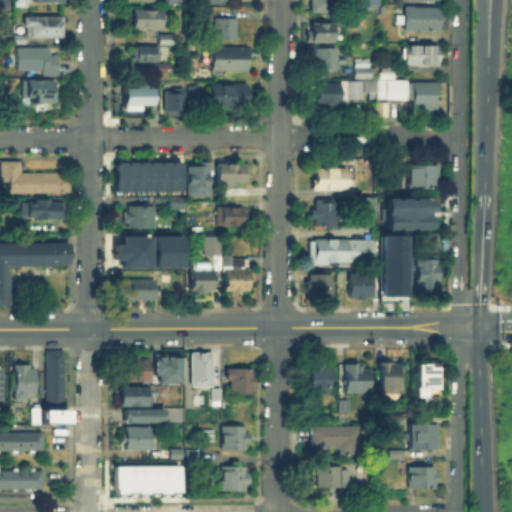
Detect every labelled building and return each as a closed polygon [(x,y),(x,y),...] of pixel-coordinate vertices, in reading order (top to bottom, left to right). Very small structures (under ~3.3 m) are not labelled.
[(331,0),(331,13),(310,13),(310,0),(331,0)] [(356,0),(375,0),(375,8),(356,8),(356,0)] [(439,8),(439,32),(405,32),(405,8),(439,8)] [(136,12),(162,12),(161,30),(136,29),(136,12)] [(26,37),(26,18),(63,18),(63,39),(28,39),(28,44),(15,44),(15,37),(26,37)] [(237,20),(236,41),(217,41),(218,20),(237,20)] [(346,24),(346,33),(331,33),(331,40),(307,40),(307,24),(346,24)] [(156,43),(171,43),(171,32),(156,32),(156,43)] [(176,36),(176,45),(161,45),(161,37),(176,36)] [(158,64),(132,64),(132,47),(160,47),(160,64),(173,64),(173,72),(158,72),(158,64)] [(18,48),(51,48),(51,56),(58,56),(58,73),(18,73),(18,48)] [(438,49),(438,66),(406,65),(406,48),(438,49)] [(211,49),(248,49),(248,71),(211,71),(211,49)] [(312,49),(339,49),(339,70),(312,70),(312,49)] [(395,65),(395,73),(380,73),(380,65),(395,65)] [(372,72),(372,81),(436,81),(436,111),(412,111),(412,103),(398,103),(398,116),(383,116),(383,100),(350,101),(350,84),(354,84),(354,72),(372,72)] [(55,81),(55,104),(23,104),(23,82),(55,81)] [(244,82),(244,103),(206,104),(206,82),(244,82)] [(195,83),(195,96),(185,96),(185,83),(195,83)] [(344,85),(344,107),(318,107),(318,85),(344,85)] [(149,103),(119,103),(119,86),(149,86),(149,103)] [(181,89),(181,110),(161,110),(160,89),(181,89)] [(1,181),(1,160),(24,160),(24,174),(69,174),(69,195),(7,194),(7,181),(1,181)] [(112,190),(111,160),(179,160),(179,190),(112,190)] [(216,180),(217,162),(250,163),(250,180),(216,180)] [(209,165),(209,198),(188,198),(188,165),(209,165)] [(409,167),(439,167),(439,189),(410,189),(409,167)] [(356,170),(356,181),(357,181),(357,200),(339,199),(339,192),(315,192),(315,169),(356,170)] [(399,186),(399,171),(388,170),(387,185),(399,186)] [(362,217),(362,197),(376,197),(376,217),(362,217)] [(428,197),(428,228),(382,228),(382,197),(428,197)] [(12,220),(12,200),(66,200),(66,220),(12,220)] [(183,200),(183,209),(171,209),(171,200),(183,200)] [(314,202),(338,202),(338,228),(314,228),(314,202)] [(153,206),(153,229),(126,229),(126,206),(153,206)] [(217,208),(246,208),(246,225),(217,225),(217,208)] [(206,255),(206,232),(231,232),(231,261),(246,261),(246,295),(222,295),(222,255),(206,255)] [(401,295),(377,295),(377,233),(402,233),(401,295)] [(147,234),(147,266),(117,266),(117,258),(111,258),(111,242),(117,242),(117,234),(147,234)] [(178,234),(179,266),(151,266),(150,234),(178,234)] [(373,241),(373,264),(311,264),(311,241),(373,241)] [(0,306),(0,243),(69,243),(69,265),(52,265),(52,267),(5,267),(5,271),(7,271),(7,306),(0,306)] [(416,258),(439,258),(439,295),(416,295),(416,258)] [(193,264),(212,264),(211,293),(193,293),(193,264)] [(339,285),(339,273),(371,273),(371,298),(349,298),(349,285),(339,285)] [(308,275),(333,275),(333,296),(308,296),(308,275)] [(119,281),(154,281),(154,303),(119,303),(119,281)] [(64,352),(64,408),(46,408),(46,352),(64,352)] [(214,354),(214,387),(191,387),(191,354),(214,354)] [(157,357),(180,356),(181,384),(157,384),(157,357)] [(125,361),(149,361),(149,382),(125,382),(125,361)] [(417,364),(437,364),(437,398),(417,398),(417,364)] [(306,393),(306,365),(329,365),(329,393),(306,393)] [(397,365),(398,393),(380,393),(380,365),(397,365)] [(369,367),(369,393),(345,393),(345,366),(369,367)] [(35,368),(35,396),(27,396),(27,402),(14,402),(15,367),(35,368)] [(225,396),(225,370),(255,370),(255,396),(225,396)] [(122,389),(151,389),(151,406),(122,406),(122,389)] [(211,406),(211,389),(220,389),(220,406),(211,406)] [(65,409),(39,408),(38,421),(65,422),(65,409)] [(31,409),(39,409),(39,425),(31,425),(31,409)] [(160,411),(160,423),(126,422),(126,411),(160,411)] [(404,422),(430,422),(430,447),(405,448),(404,422)] [(124,451),(124,427),(152,428),(152,451),(124,451)] [(361,447),(361,455),(338,455),(338,447),(309,447),(309,427),(361,428),(361,447)] [(246,429),(246,450),(222,450),(222,428),(246,429)] [(0,433),(43,434),(43,452),(0,452),(0,433)] [(169,456),(169,448),(181,448),(181,457),(169,456)] [(399,449),(398,457),(382,457),(382,449),(399,449)] [(177,464),(178,491),(110,492),(110,465),(177,464)] [(221,465),(247,465),(247,491),(221,491),(221,465)] [(340,468),(340,488),(317,488),(317,468),(340,468)] [(408,469),(436,469),(435,489),(408,489),(408,469)] [(0,471),(42,472),(42,490),(0,490),(0,471)]
